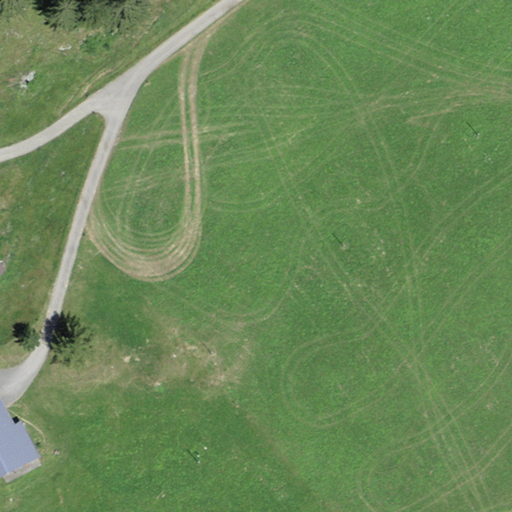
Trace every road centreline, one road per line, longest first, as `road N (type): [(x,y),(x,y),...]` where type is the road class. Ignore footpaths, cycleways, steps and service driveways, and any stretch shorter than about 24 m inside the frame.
road 1 (unclassified): [(37,385),(134,79),(233,0)]
road 2 (track): [(0,153),(99,99),(125,98)]
